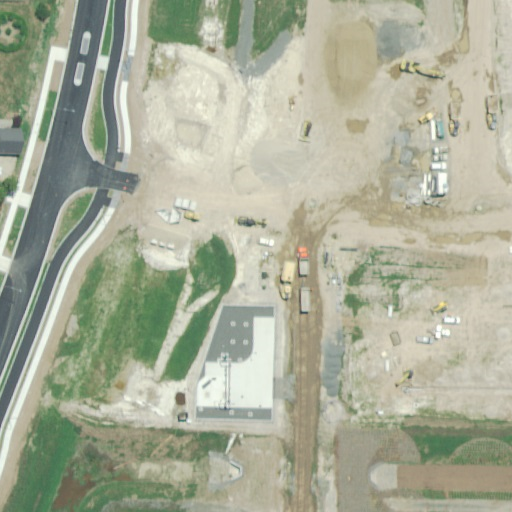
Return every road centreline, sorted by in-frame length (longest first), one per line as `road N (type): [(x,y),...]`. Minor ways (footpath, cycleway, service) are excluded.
road 1 (residential): [(303,205),(298,511)]
road 2 (residential): [(303,205),(165,200),(56,169)]
road 3 (residential): [(511,210),(303,205)]
road 4 (residential): [(0,338),(56,169)]
road 5 (residential): [(56,169),(97,0)]
